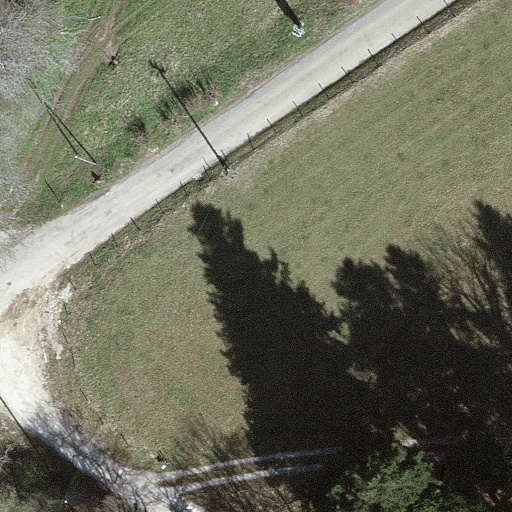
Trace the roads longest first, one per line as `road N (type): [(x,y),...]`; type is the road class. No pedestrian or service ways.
road 1 (tertiary): [(431,0),(0,298)]
road 2 (track): [(115,0),(47,134),(12,290)]
